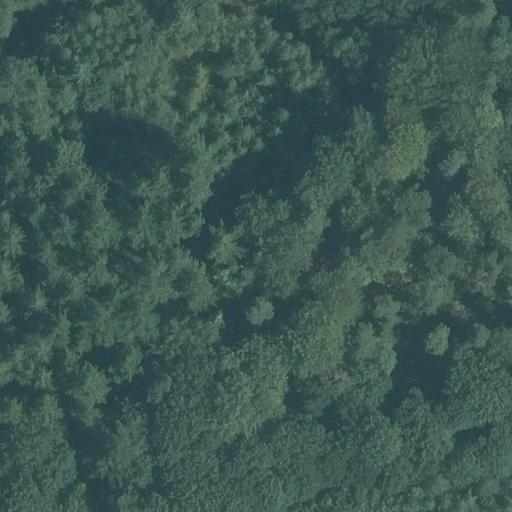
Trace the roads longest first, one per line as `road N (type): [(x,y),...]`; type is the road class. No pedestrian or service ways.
road 1 (track): [(511,424),(252,438)]
road 2 (track): [(252,438),(0,440)]
